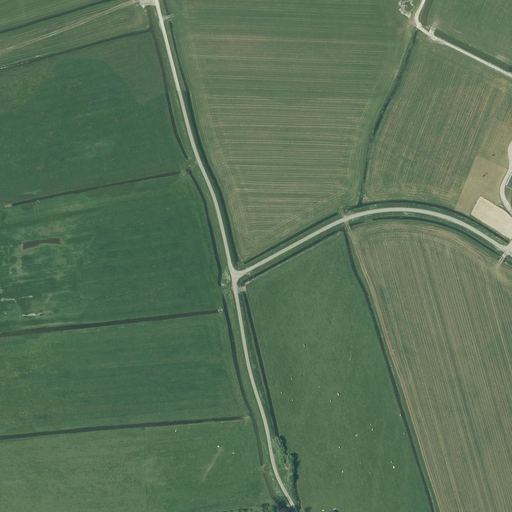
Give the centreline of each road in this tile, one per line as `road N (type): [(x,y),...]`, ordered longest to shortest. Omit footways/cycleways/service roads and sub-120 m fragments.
road 1 (unclassified): [(232,276),(343,220),(393,209),(447,217),(507,251)]
road 2 (unclassified): [(232,276),(156,0)]
road 3 (unclassified): [(295,511),(272,463),(232,276)]
